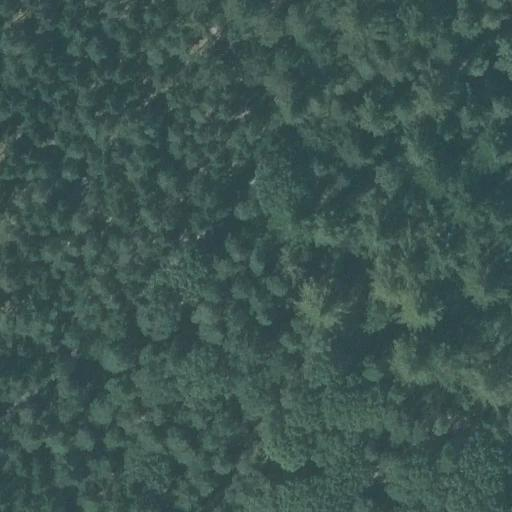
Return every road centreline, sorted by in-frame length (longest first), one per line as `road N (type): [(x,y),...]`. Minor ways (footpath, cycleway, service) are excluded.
road 1 (track): [(0,437),(183,260),(338,130)]
road 2 (track): [(473,0),(346,135),(338,130)]
road 3 (track): [(209,0),(338,130)]
